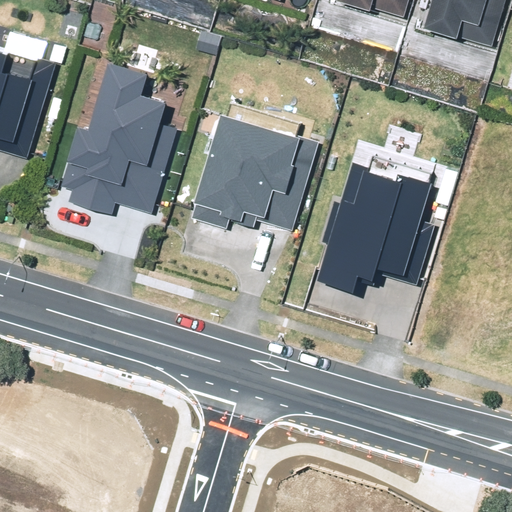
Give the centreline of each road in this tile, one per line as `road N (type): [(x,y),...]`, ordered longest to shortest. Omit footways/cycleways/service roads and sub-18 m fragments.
road 1 (secondary): [(246,366),(511,447)]
road 2 (secondary): [(0,291),(246,366)]
road 3 (residential): [(202,511),(246,366)]
